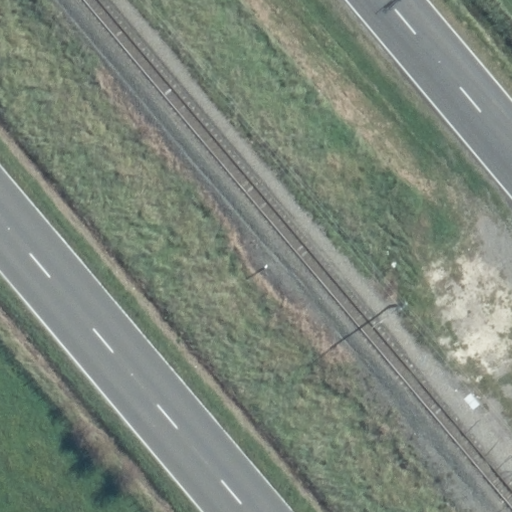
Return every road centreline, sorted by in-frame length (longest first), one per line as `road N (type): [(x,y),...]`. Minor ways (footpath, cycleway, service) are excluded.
road 1 (secondary): [(0,203),(260,511)]
road 2 (tertiary): [(386,0),(511,148)]
